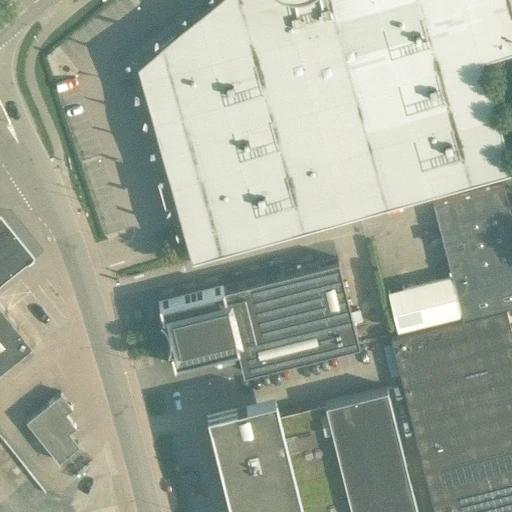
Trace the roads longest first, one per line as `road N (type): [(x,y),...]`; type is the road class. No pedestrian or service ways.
road 1 (unclassified): [(148,511),(79,268),(33,172)]
road 2 (unknown): [(182,404),(356,359)]
